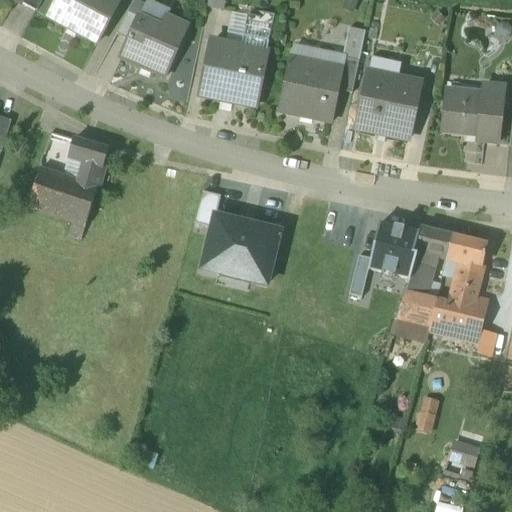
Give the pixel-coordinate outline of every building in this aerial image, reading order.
[(21,0),(20,3),(37,12),(42,0),(21,0)] [(56,0),(47,19),(95,45),(119,1),(118,0),(56,0)] [(228,0),(208,0),(207,9),(226,13),(228,0)] [(141,8),(137,17),(139,18),(162,28),(166,19),(141,8)] [(275,17),(248,11),(239,49),(266,55),(275,17)] [(115,34),(127,40),(135,23),(136,24),(139,18),(137,17),(127,13),(115,34)] [(162,28),(139,18),(136,24),(135,23),(127,40),(122,51),(119,59),(164,79),(186,28),(166,19),(162,28)] [(343,60),(357,63),(364,32),(349,29),(343,60)] [(109,45),(122,51),(127,40),(115,34),(109,45)] [(239,49),(210,42),(198,97),(254,109),(266,55),(239,49)] [(292,50),(289,64),(322,71),(322,66),(324,57),(292,50)] [(358,63),(342,60),(340,70),(342,70),(337,92),(351,95),(358,63)] [(395,67),(371,62),(368,74),(392,80),(395,67)] [(322,71),(289,64),(279,113),(331,124),(337,92),(342,70),(340,70),(322,66),(322,71)] [(392,80),(368,74),(356,129),(407,141),(419,86),(392,80)] [(503,90),(447,84),(441,134),(477,138),(476,143),(496,145),(503,90)] [(10,125),(0,121),(0,150),(2,151),(10,125)] [(75,142),(73,141),(70,151),(68,159),(78,162),(75,170),(82,172),(78,184),(73,200),(91,205),(107,152),(75,142)] [(78,162),(68,159),(64,167),(75,170),(78,162)] [(59,178),(71,182),(75,170),(64,167),(59,178)] [(82,172),(75,170),(71,182),(78,184),(82,172)] [(59,178),(39,172),(27,210),(72,224),(84,228),(91,205),(73,200),(78,184),(71,182),(59,178)] [(194,226),(213,230),(215,220),(220,198),(202,194),(194,226)] [(267,287),(279,235),(215,220),(213,230),(203,272),(267,287)] [(84,228),(72,224),(68,237),(79,241),(84,228)] [(370,261),(367,271),(409,282),(415,258),(413,258),(419,236),(379,226),(370,261)] [(420,230),(419,236),(413,258),(415,258),(409,282),(408,288),(418,290),(425,292),(432,264),(435,265),(437,257),(446,259),(452,239),(420,230)] [(486,246),(452,239),(446,259),(447,259),(461,263),(457,280),(452,300),(471,305),(472,303),(486,246)] [(367,271),(370,261),(358,258),(348,295),(360,298),(367,271)] [(461,263),(447,259),(443,276),(457,280),(461,263)] [(418,290),(408,288),(405,296),(404,296),(403,296),(403,298),(415,300),(418,290)] [(403,298),(394,325),(429,331),(431,323),(435,304),(415,300),(403,298)] [(471,305),(452,300),(450,307),(435,304),(431,323),(478,334),(485,306),(472,303),(471,305)] [(443,404),(428,401),(421,433),(436,437),(443,404)] [(480,452),(459,447),(455,463),(475,468),(480,452)]
